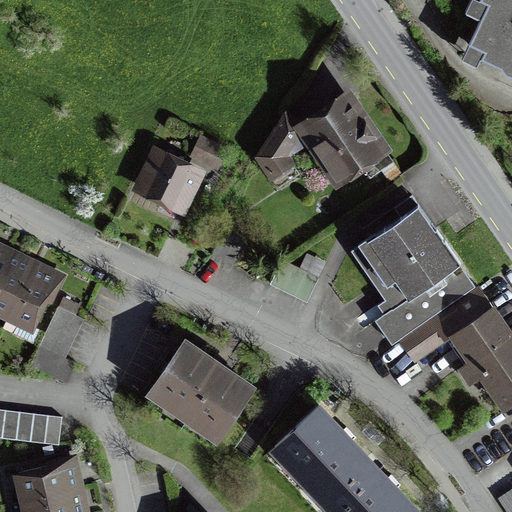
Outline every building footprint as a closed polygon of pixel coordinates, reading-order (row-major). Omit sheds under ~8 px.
[(511,0),(483,0),(482,3),(476,0),(474,0),(467,15),(481,22),(462,61),(477,69),(482,60),(511,74),(511,0)] [(310,145),(337,188),(392,152),(354,92),(305,123),(299,127),(310,145)] [(255,159),(272,184),(298,169),(290,157),(310,145),(299,127),(305,123),(286,113),(255,159)] [(191,161),(218,173),(227,152),(201,140),(191,161)] [(131,193),(185,219),(207,174),(153,148),(131,193)] [(383,302),(376,307),(382,316),(371,322),(386,345),(472,287),(456,264),(415,204),(362,239),(347,250),(383,302)] [(247,238),(224,229),(214,255),(237,264),(247,238)] [(6,252),(0,264),(0,309),(9,313),(32,264),(6,252)] [(319,273),(283,258),(272,285),(308,300),(319,273)] [(32,264),(9,313),(19,318),(12,332),(30,340),(60,277),(32,264)] [(511,405),(511,335),(491,305),(476,284),(472,287),(395,340),(410,362),(445,338),(462,363),(454,369),(466,386),(475,380),(499,414),(511,405)] [(83,317),(59,305),(29,363),(67,382),(72,372),(77,363),(63,356),(67,349),(73,337),(79,325),(83,317)] [(149,390),(217,437),(253,385),(184,339),(149,390)] [(274,448),(334,511),(420,511),(398,488),(350,437),(319,405),(274,448)] [(0,408),(0,436),(57,444),(61,416),(55,416),(41,414),(27,412),(12,410),(0,408)] [(18,470),(27,511),(83,511),(82,501),(76,476),(72,458),(18,470)]
